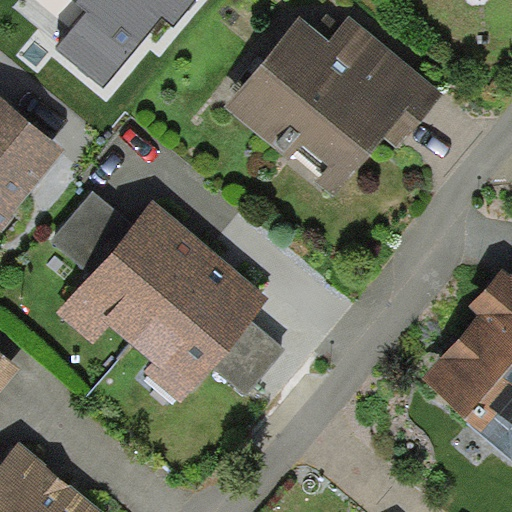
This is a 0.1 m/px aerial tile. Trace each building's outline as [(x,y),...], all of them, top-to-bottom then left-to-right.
[(197,0),(72,0),(87,12),(60,48),(104,86),(165,15),(176,26),(197,0)] [(445,93),(352,15),(331,40),(303,16),(228,106),(338,198),(388,138),(399,147),(413,131),(445,93)] [(0,227),(64,148),(0,94),(0,227)] [(92,273),(134,224),(95,190),(52,239),(92,273)] [(112,327),(132,344),(214,250),(192,231),(155,199),(134,224),(92,273),(58,311),(95,344),(112,327)] [(230,263),(214,250),(132,344),(154,363),(146,371),(182,402),(212,368),(252,320),(272,297),(230,263)] [(511,275),(511,276),(503,268),(469,306),(479,315),(424,378),(511,456),(511,275)] [(287,349),(252,320),(212,368),(247,397),(287,349)] [(0,348),(0,394),(23,369),(0,348)] [(0,469),(0,511),(106,511),(58,474),(21,443),(0,469)]
